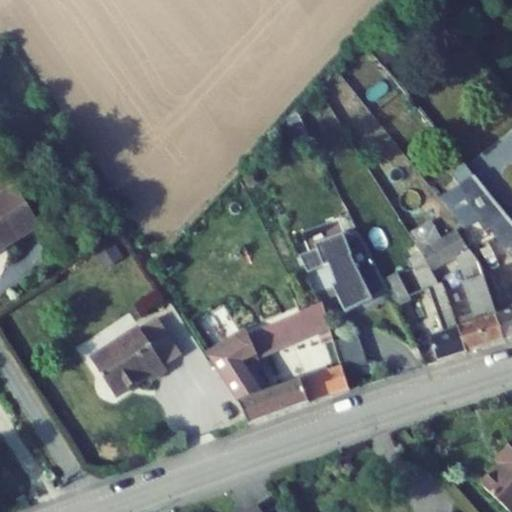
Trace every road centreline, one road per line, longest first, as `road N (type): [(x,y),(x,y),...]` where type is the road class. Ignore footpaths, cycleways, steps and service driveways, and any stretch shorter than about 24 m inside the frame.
road 1 (residential): [(511,370),(101,511)]
road 2 (unknown): [(90,511),(0,363)]
